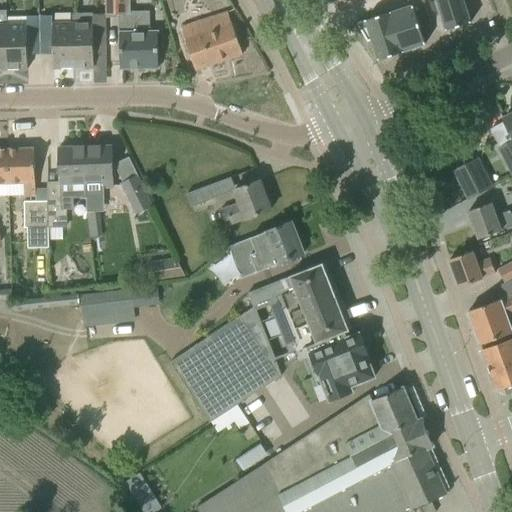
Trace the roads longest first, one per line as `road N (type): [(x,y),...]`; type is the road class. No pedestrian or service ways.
road 1 (unclassified): [(0,101),(121,100),(193,112),(291,145),(338,134)]
road 2 (secondary): [(474,446),(409,254)]
road 3 (unclassified): [(364,121),(511,54)]
road 4 (secondary): [(364,121),(280,0)]
road 5 (secondary): [(277,0),(338,134)]
road 6 (secondary): [(409,254),(397,197),(364,121)]
road 7 (secondary): [(338,134),(409,254)]
